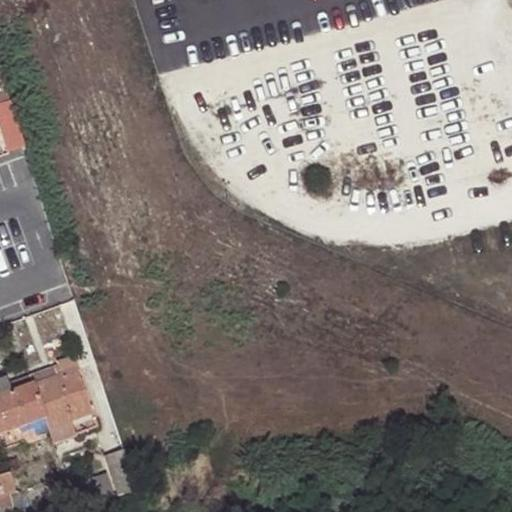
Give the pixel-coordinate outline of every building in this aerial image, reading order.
[(0,104),(10,151),(27,147),(17,101),(0,104)] [(60,367),(30,377),(33,384),(77,369),(73,356),(57,361),(60,367)] [(0,434),(45,419),(48,427),(71,419),(92,412),(77,369),(33,384),(13,392),(10,384),(8,385),(0,387),(0,434)] [(33,384),(30,377),(10,384),(13,392),(33,384)] [(71,419),(48,427),(53,442),(76,434),(71,419)] [(121,495),(136,490),(123,451),(105,457),(116,488),(119,487),(121,495)] [(15,490),(10,473),(0,476),(0,495),(11,492),(15,490)] [(69,488),(76,509),(113,496),(106,475),(69,488)] [(11,492),(12,511),(25,509),(23,495),(15,490),(11,492)]
